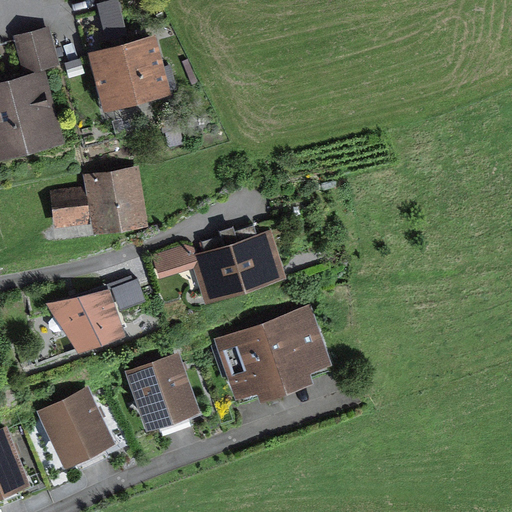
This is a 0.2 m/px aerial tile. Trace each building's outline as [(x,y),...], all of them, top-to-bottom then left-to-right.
[(118,0),(112,0),(97,4),(105,39),(127,34),(118,0)] [(46,28),(11,38),(22,73),(56,63),(46,28)] [(157,36),(89,53),(103,112),(172,95),(157,36)] [(48,70),(0,81),(0,161),(67,145),(48,70)] [(141,166),(83,175),(88,204),(52,210),(57,242),(150,227),(141,166)] [(270,229),(196,254),(192,242),(152,256),(159,278),(195,266),(207,303),(286,277),(270,229)] [(133,279),(111,287),(119,310),(145,302),(137,278),(133,279)] [(107,289),(44,303),(78,351),(126,334),(107,289)] [(310,305),(214,338),(235,400),(257,392),(260,401),(314,383),(311,374),(332,367),(310,305)] [(178,354),(123,374),(144,432),(199,412),(178,354)] [(87,388),(38,412),(65,467),(114,443),(87,388)] [(6,426),(0,428),(0,498),(31,485),(6,426)]
